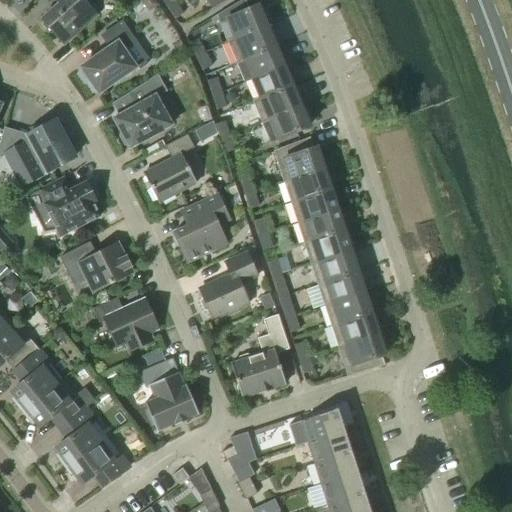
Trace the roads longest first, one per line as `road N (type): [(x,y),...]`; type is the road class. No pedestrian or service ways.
road 1 (residential): [(226,425),(164,275),(62,88),(0,73)]
road 2 (residential): [(298,0),(329,52),(424,353),(396,375)]
road 3 (residential): [(226,425),(396,375)]
road 4 (residential): [(89,511),(161,458),(226,425)]
road 5 (residential): [(396,375),(441,511)]
